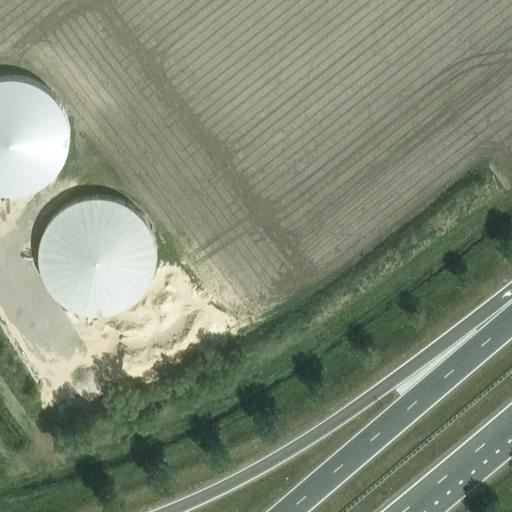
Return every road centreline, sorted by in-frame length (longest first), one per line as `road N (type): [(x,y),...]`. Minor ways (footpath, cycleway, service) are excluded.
road 1 (trunk): [(511,313),(300,449),(176,511)]
road 2 (trunk): [(511,319),(290,511)]
road 3 (trunk): [(404,511),(511,423)]
